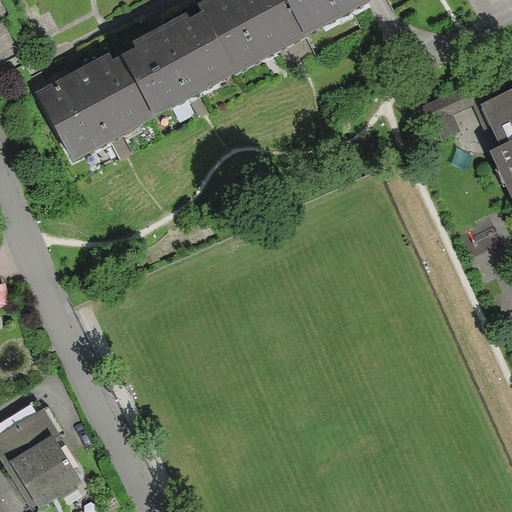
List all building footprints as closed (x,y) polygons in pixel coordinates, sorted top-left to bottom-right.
[(315,41),(293,0),(222,0),(209,7),(213,14),(203,20),(237,82),(315,41)] [(293,0),(315,41),(371,11),(378,7),(389,1),(388,0),(293,0)] [(136,59),(123,66),(155,126),(237,82),(203,20),(190,27),(187,22),(132,51),(136,59)] [(111,61),(37,101),(74,169),(155,126),(123,66),(115,70),(111,61)] [(502,138),(484,98),(476,81),(418,108),(425,122),(434,118),(443,135),(456,129),(449,115),(473,104),(492,143),(502,138)] [(511,185),(511,84),(484,98),(502,138),(492,143),(511,185)] [(86,476),(41,405),(0,430),(0,458),(18,486),(28,480),(38,497),(56,486),(60,493),(86,476)]
